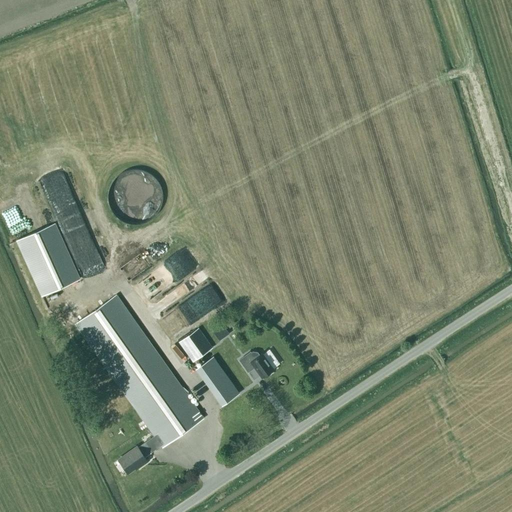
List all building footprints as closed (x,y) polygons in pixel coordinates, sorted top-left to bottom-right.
[(62,169),(39,177),(42,186),(65,178),(62,169)] [(118,209),(157,216),(163,183),(139,179),(124,176),(118,209)] [(17,241),(41,296),(79,279),(54,224),(17,241)] [(130,280),(150,264),(140,252),(120,268),(130,280)] [(162,447),(203,418),(116,295),(74,325),(117,384),(154,436),(137,447),(137,446),(118,460),(127,473),(138,465),(139,466),(147,461),(144,457),(161,446),(162,447)] [(231,319),(225,323),(229,328),(235,324),(231,319)] [(223,325),(213,333),(219,341),(229,334),(223,325)] [(250,352),(239,360),(248,372),(254,368),(261,378),(267,375),(268,375),(271,373),(272,371),(273,370),(262,353),(259,355),(257,353),(252,352),(251,353),(250,352)] [(197,368),(223,405),(238,393),(212,357),(197,368)]
